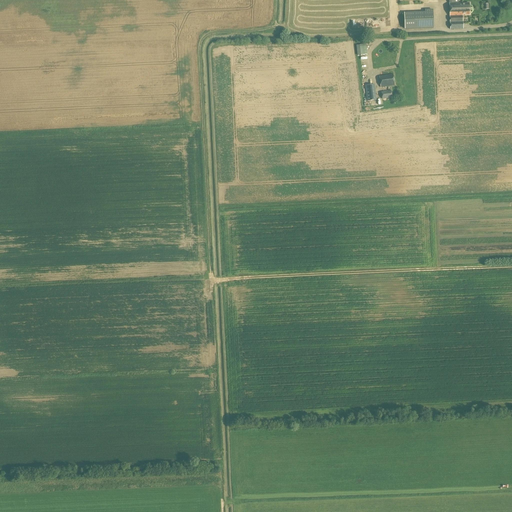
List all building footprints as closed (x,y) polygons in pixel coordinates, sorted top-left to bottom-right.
[(462,3),(449,3),(450,30),(463,29),(462,15),(470,15),(469,3),(462,3)] [(405,29),(434,28),(433,9),(425,10),(425,12),(404,13),(405,29)] [(359,45),(356,45),(357,56),(367,55),(366,44),(359,45)] [(381,88),(395,86),(393,74),(379,76),(381,88)] [(367,101),(377,100),(374,84),(365,86),(367,101)] [(382,99),(392,98),(391,91),(381,92),(382,99)]
